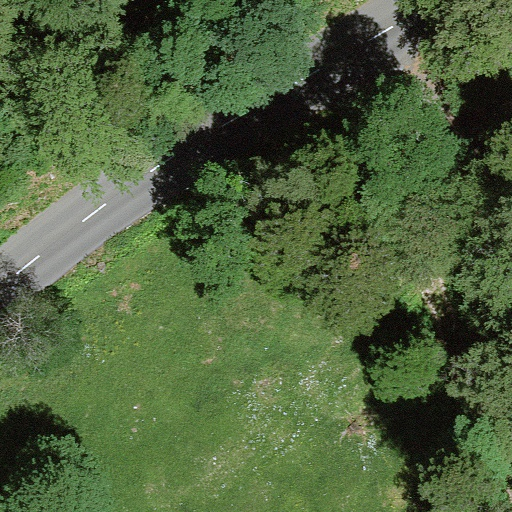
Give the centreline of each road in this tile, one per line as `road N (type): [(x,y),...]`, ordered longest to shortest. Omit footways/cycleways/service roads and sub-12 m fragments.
road 1 (tertiary): [(0,287),(76,223),(428,0)]
road 2 (track): [(339,58),(479,408),(511,447)]
